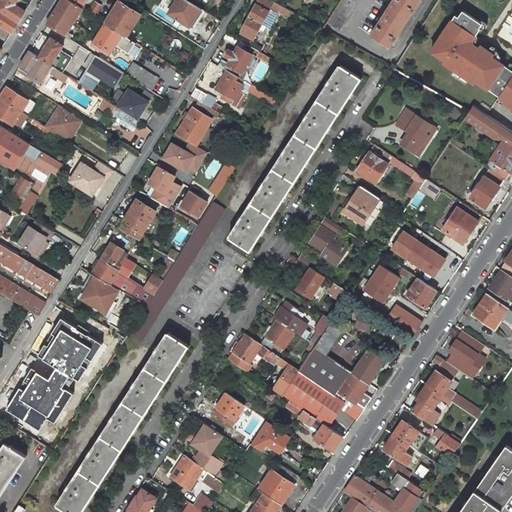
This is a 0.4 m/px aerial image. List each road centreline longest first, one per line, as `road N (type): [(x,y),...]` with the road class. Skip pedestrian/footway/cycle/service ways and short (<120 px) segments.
road 1 (residential): [(240,0),(0,384)]
road 2 (residential): [(313,511),(511,217)]
road 3 (residential): [(258,274),(377,88)]
road 4 (residential): [(108,511),(214,347)]
road 5 (residential): [(429,0),(391,57),(355,34),(378,0)]
